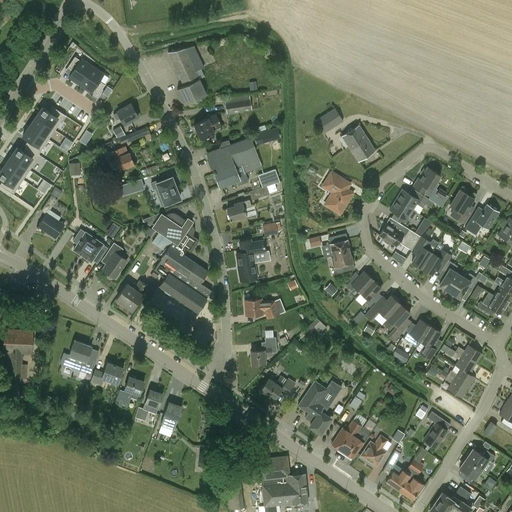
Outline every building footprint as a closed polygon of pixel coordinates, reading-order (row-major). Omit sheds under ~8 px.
[(197,53),(194,46),(167,52),(183,86),(199,79),(204,76),(201,69),(204,67),(197,53)] [(66,76),(77,84),(90,66),(79,58),(78,59),(72,56),(65,66),(71,70),(66,76)] [(101,73),(90,66),(77,84),(89,92),(90,90),(95,94),(102,83),(97,80),(101,73)] [(199,79),(183,86),(177,89),(184,105),(206,94),(199,79)] [(107,86),(102,93),(107,96),(112,90),(107,86)] [(249,94),(224,98),(227,114),(252,110),(249,94)] [(131,104),(117,112),(113,115),(120,126),(124,124),(138,116),(131,104)] [(40,106),(33,115),(52,128),(62,113),(49,105),(45,110),(40,106)] [(323,134),(343,121),(334,108),(315,120),(323,134)] [(206,115),(207,118),(193,124),(200,139),(214,133),(213,130),(222,126),(216,113),(210,116),(209,114),(206,115)] [(52,128),(33,115),(27,125),(46,138),(52,128)] [(22,143),(37,153),(36,152),(46,138),(27,125),(20,135),(26,138),(22,143)] [(350,148),(366,137),(358,125),(342,136),(350,148)] [(112,130),(113,132),(112,133),(114,137),(113,137),(115,141),(119,139),(125,135),(120,126),(112,130)] [(278,126),(266,129),(253,133),(255,142),(259,140),(260,142),(278,136),(278,126)] [(137,130),(125,135),(119,139),(121,144),(127,141),(128,143),(140,137),(137,130)] [(375,150),(366,137),(350,148),(358,161),(375,150)] [(221,142),(218,150),(207,154),(215,174),(241,164),(245,173),(261,166),(250,138),(230,145),(228,140),(221,142)] [(14,145),(8,155),(27,168),(37,153),(22,143),(22,144),(23,145),(20,149),(14,145)] [(123,155),(120,148),(104,154),(107,162),(114,159),(119,170),(120,172),(129,169),(128,167),(134,164),(129,152),(123,155)] [(27,168),(8,155),(1,165),(21,178),(27,168)] [(81,174),(80,163),(69,163),(70,175),(81,174)] [(156,164),(146,167),(148,173),(158,171),(156,164)] [(248,182),(245,173),(241,164),(215,174),(219,187),(236,180),(238,186),(248,182)] [(0,185),(11,193),(21,178),(1,165),(0,166),(0,178),(0,185)] [(420,174),(422,175),(418,182),(416,181),(413,186),(424,193),(430,197),(428,199),(434,202),(441,207),(448,196),(445,194),(447,192),(439,187),(437,189),(436,188),(438,184),(435,182),(440,175),(427,167),(426,168),(424,167),(420,174)] [(262,176),(266,186),(249,192),(267,187),(278,182),(279,182),(276,171),(262,176)] [(331,171),(331,172),(322,186),(332,192),(324,205),(339,214),(352,193),(347,189),(352,183),(331,171)] [(161,207),(164,206),(181,199),(172,175),(161,180),(161,178),(150,183),(153,190),(154,189),(161,207)] [(141,178),(122,184),(125,195),(144,189),(141,178)] [(269,193),(280,189),(278,183),(267,187),(269,193)] [(267,187),(249,192),(252,200),(269,194),(269,193),(267,187)] [(411,188),(408,193),(402,189),(395,199),(416,212),(413,209),(416,203),(423,208),(425,204),(430,207),(434,202),(428,199),(424,196),(411,188)] [(41,210),(46,214),(37,227),(44,231),(45,230),(55,237),(64,225),(46,214),(60,193),(54,189),(50,194),(51,195),(41,210)] [(473,198),(459,190),(450,206),(454,208),(451,215),(464,223),(471,213),(466,210),(473,198)] [(416,212),(395,199),(389,209),(394,213),(391,218),(394,220),(399,223),(400,221),(407,226),(416,212)] [(249,200),(242,202),(234,204),(234,206),(226,208),(230,221),(246,216),(244,209),(251,207),(249,200)] [(487,228),(498,211),(487,204),(477,219),(472,216),(464,228),(475,235),(482,225),(487,228)] [(199,240),(193,235),(194,232),(194,229),(193,226),(191,223),(192,222),(188,219),(187,221),(177,214),(175,213),(173,213),(172,213),(170,213),(169,213),(167,214),(166,215),(165,216),(161,214),(153,227),(155,229),(155,230),(161,234),(155,245),(165,252),(161,258),(162,258),(154,270),(165,277),(159,286),(197,312),(206,298),(211,290),(204,286),(200,283),(207,271),(183,255),(186,250),(190,252),(199,240)] [(424,216),(414,230),(421,235),(431,221),(424,216)] [(511,244),(511,219),(509,217),(497,235),(511,244)] [(269,231),(282,229),(281,228),(283,228),(282,220),(280,220),(267,222),(269,231)] [(394,220),(390,226),(386,223),(379,235),(384,239),(384,240),(384,242),(388,244),(389,243),(390,242),(396,246),(403,234),(405,235),(409,229),(399,223),(394,220)] [(95,256),(99,259),(100,259),(108,248),(80,229),(72,241),(77,244),(73,250),(74,250),(90,261),(90,262),(91,262),(95,256)] [(311,248),(321,245),(319,235),(308,238),(311,248)] [(328,237),(330,246),(328,246),(330,254),(332,253),(332,255),(350,251),(347,239),(336,242),(334,236),(328,237)] [(421,268),(431,252),(426,249),(430,242),(420,236),(417,241),(422,244),(411,262),(421,268)] [(240,242),(241,246),(242,253),(236,254),(240,271),(239,271),(241,281),(257,278),(253,255),(266,252),(264,239),(250,242),(250,240),(240,242)] [(123,249),(113,243),(106,253),(111,256),(102,270),(115,278),(127,260),(119,255),(123,249)] [(436,255),(431,252),(421,268),(431,275),(435,270),(446,252),(441,249),(436,255)] [(332,255),(333,259),(331,259),(332,266),(335,265),(337,273),(343,272),(342,266),(353,263),(350,251),(332,255)] [(405,256),(400,253),(396,259),(396,260),(401,263),(402,261),(405,256)] [(511,271),(505,268),(505,267),(492,259),(488,266),(496,271),(497,270),(506,275),(500,285),(511,293),(511,271)] [(441,281),(439,285),(440,286),(441,288),(444,289),(446,290),(449,291),(460,275),(454,271),(457,266),(453,263),(448,260),(442,268),(444,269),(447,271),(441,281)] [(360,293),(372,280),(373,280),(364,271),(353,283),(350,280),(346,285),(351,290),(354,287),(360,293)] [(460,275),(449,291),(452,293),(453,296),(456,297),(458,297),(460,298),(467,286),(472,289),(478,279),(482,274),(482,273),(479,271),(475,277),(469,273),(465,278),(460,275)] [(487,277),(482,274),(478,279),(483,283),(487,277)] [(140,279),(134,288),(126,283),(116,298),(132,309),(142,294),(148,285),(140,279)] [(372,280),(360,293),(367,299),(364,302),(370,307),(374,302),(371,299),(381,288),(372,280)] [(324,289),(331,296),(337,289),(330,282),(324,289)] [(471,295),(478,299),(484,288),(477,284),(471,295)] [(511,293),(500,285),(494,295),(507,304),(511,296),(511,293)] [(488,292),(482,302),(480,301),(477,306),(491,315),(495,310),(501,314),(507,304),(494,295),(488,292)] [(387,318),(400,304),(390,295),(381,305),(377,301),(365,315),(370,320),(378,311),(387,318)] [(274,300),(261,301),(261,298),(244,300),(246,316),(262,314),(262,311),(264,310),(267,319),(285,311),(280,298),(274,300)] [(387,318),(382,323),(391,331),(387,335),(393,341),(406,327),(401,323),(410,312),(400,304),(387,318)] [(326,327),(316,318),(311,324),(321,333),(326,327)] [(420,341),(430,326),(420,319),(411,334),(408,332),(403,338),(417,347),(420,341)] [(440,332),(430,326),(420,341),(426,345),(422,350),(431,355),(435,349),(431,346),(440,332)] [(22,364),(23,354),(31,354),(33,331),(4,329),(3,353),(10,353),(9,378),(26,379),(27,364),(22,364)] [(275,336),(264,337),(264,341),(261,341),(262,350),(251,351),(252,365),(265,364),(264,356),(271,356),(271,355),(271,352),(277,352),(275,336)] [(97,355),(89,353),(91,347),(74,341),(69,355),(83,360),(79,369),(90,373),(97,355)] [(468,344),(464,350),(458,346),(455,351),(475,364),(482,353),(468,344)] [(392,354),(405,362),(409,355),(396,347),(392,354)] [(475,364),(455,351),(452,355),(458,360),(455,365),(460,369),(460,368),(469,374),(475,364)] [(107,362),(104,372),(94,368),(89,384),(95,386),(96,383),(101,385),(103,378),(118,383),(123,368),(107,362)] [(427,372),(435,376),(439,367),(431,364),(427,372)] [(460,368),(460,369),(457,374),(450,370),(447,374),(468,387),(474,377),(469,374),(460,368)] [(468,387),(447,374),(447,375),(444,379),(451,383),(447,389),(461,398),(468,387)] [(281,376),(276,384),(268,378),(260,391),(274,400),(281,390),(288,394),(295,382),(288,377),(286,379),(281,376)] [(125,389),(125,391),(119,389),(115,399),(119,402),(117,405),(121,408),(123,404),(127,407),(130,397),(137,400),(139,394),(144,382),(129,377),(125,389)] [(308,425),(310,426),(320,433),(330,418),(323,414),(326,409),(338,392),(329,385),(326,389),(314,381),(297,406),(308,413),(305,418),(310,422),(308,425)] [(145,402),(143,408),(138,407),(135,417),(145,421),(151,404),(158,407),(162,395),(149,390),(145,402)] [(356,409),(365,395),(359,391),(356,396),(355,395),(349,405),(356,409)] [(168,403),(164,415),(161,424),(165,426),(173,429),(177,419),(181,407),(168,403)] [(511,407),(506,403),(499,414),(504,417),(500,422),(511,429),(511,407)] [(416,413),(421,416),(425,410),(419,407),(416,413)] [(427,417),(435,423),(423,440),(435,448),(447,431),(446,430),(450,424),(431,411),(427,417)] [(357,413),(353,420),(346,430),(342,428),(332,444),(334,446),(353,458),(363,442),(370,432),(361,426),(366,419),(357,413)] [(490,422),(484,432),(489,435),(496,426),(490,422)] [(399,443),(405,433),(397,429),(391,438),(399,443)] [(381,449),(386,442),(379,437),(374,444),(370,441),(360,455),(376,466),(386,452),(381,449)] [(210,446),(200,445),(198,465),(208,466),(210,446)] [(464,457),(481,469),(487,460),(490,462),(494,456),(479,445),(475,450),(472,448),(470,452),(468,451),(464,457)] [(420,446),(414,455),(421,459),(427,450),(420,446)] [(388,462),(393,465),(401,453),(395,449),(388,462)] [(286,456),(258,460),(262,482),(264,506),(264,511),(276,511),(276,505),(291,503),(291,504),(307,502),(304,474),(289,475),(286,456)] [(481,469),(464,457),(460,463),(461,464),(459,468),(462,470),(458,475),(469,483),(473,478),(474,479),(481,469)] [(413,459),(408,467),(412,470),(399,490),(412,499),(416,493),(418,494),(424,485),(414,478),(423,465),(413,459)] [(412,470),(408,467),(404,472),(397,467),(395,467),(385,481),(399,490),(412,470)] [(229,510),(244,508),(239,470),(224,471),(229,510)] [(488,476),(483,484),(491,488),(496,481),(488,476)] [(442,492),(437,498),(429,511),(430,511),(468,511),(471,508),(463,503),(470,494),(460,486),(451,499),(442,492)]
